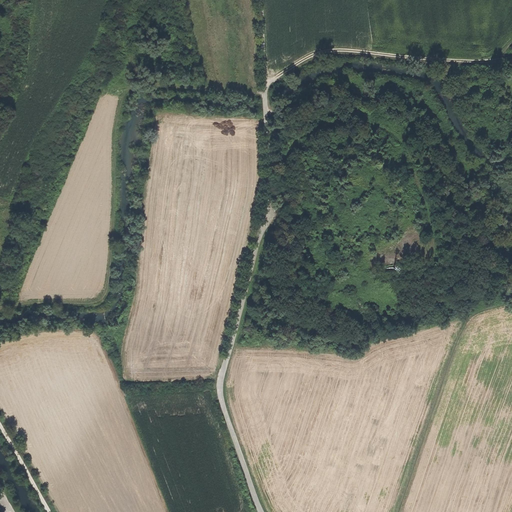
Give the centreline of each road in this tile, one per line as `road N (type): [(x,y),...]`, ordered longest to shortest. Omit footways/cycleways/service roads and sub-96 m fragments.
road 1 (track): [(261,511),(220,389),(264,222),(260,0)]
road 2 (track): [(0,307),(85,301),(102,292),(114,135),(129,85),(265,91)]
road 3 (track): [(383,258),(421,252),(429,238),(399,145),(369,124),(332,125),(295,139),(279,199),(264,222)]
road 4 (track): [(265,83),(328,48),(484,61),(511,56)]
road 5 (track): [(468,315),(397,511)]
